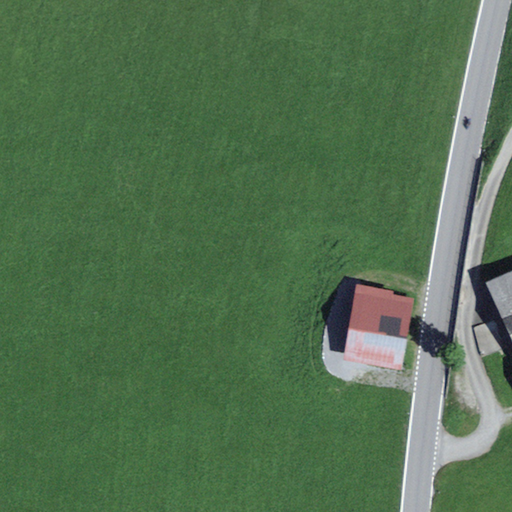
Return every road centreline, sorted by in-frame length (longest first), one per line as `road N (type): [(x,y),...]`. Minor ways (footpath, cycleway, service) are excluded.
road 1 (tertiary): [(499,0),(452,225),(416,511)]
road 2 (track): [(422,445),(479,444),(490,425),(465,307),(490,186),(511,142)]
